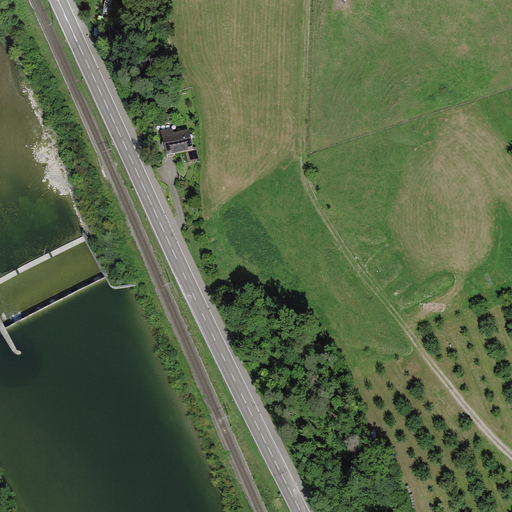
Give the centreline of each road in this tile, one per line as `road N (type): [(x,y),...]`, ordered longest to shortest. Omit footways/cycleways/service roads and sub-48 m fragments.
road 1 (secondary): [(301,511),(58,0)]
road 2 (track): [(309,0),(308,184),(341,242),(511,458)]
